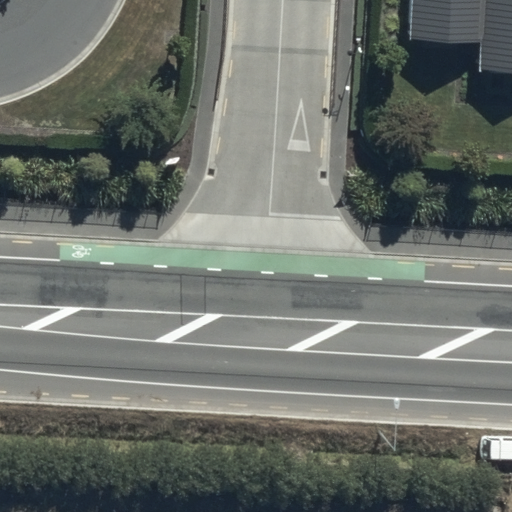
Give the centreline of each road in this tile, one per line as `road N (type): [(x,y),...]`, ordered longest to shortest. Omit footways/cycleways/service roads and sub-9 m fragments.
road 1 (secondary): [(0,311),(511,345)]
road 2 (residential): [(272,170),(281,0)]
